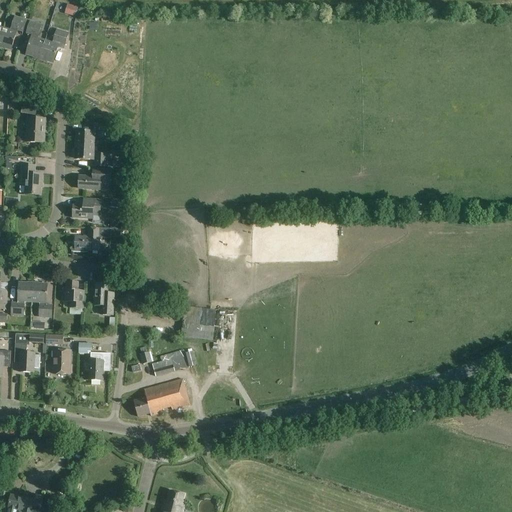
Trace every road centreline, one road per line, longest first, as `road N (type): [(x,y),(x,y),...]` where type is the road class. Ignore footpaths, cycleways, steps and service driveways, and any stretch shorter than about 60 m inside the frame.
road 1 (secondary): [(155,433),(412,388),(511,348)]
road 2 (residential): [(113,427),(126,269),(58,265),(35,237)]
road 3 (residential): [(35,237),(57,212),(62,110),(45,83),(0,66)]
